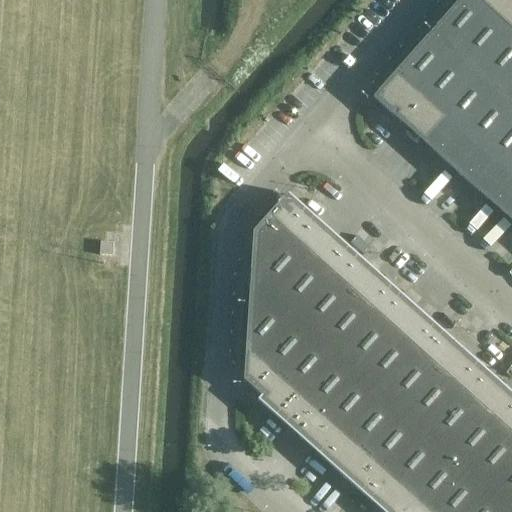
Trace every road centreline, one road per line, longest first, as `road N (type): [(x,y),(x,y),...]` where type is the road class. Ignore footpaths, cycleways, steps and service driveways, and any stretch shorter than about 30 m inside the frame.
road 1 (unclassified): [(285,511),(220,454),(216,438),(239,229),(317,123)]
road 2 (unclassified): [(511,301),(317,123)]
road 3 (unclassified): [(434,0),(317,123)]
